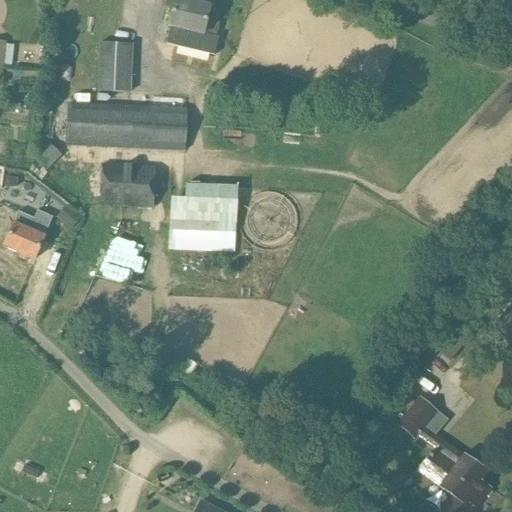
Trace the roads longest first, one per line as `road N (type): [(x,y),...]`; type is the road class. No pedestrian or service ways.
road 1 (unclassified): [(267,511),(139,439),(0,311)]
road 2 (unclassified): [(511,37),(373,0)]
